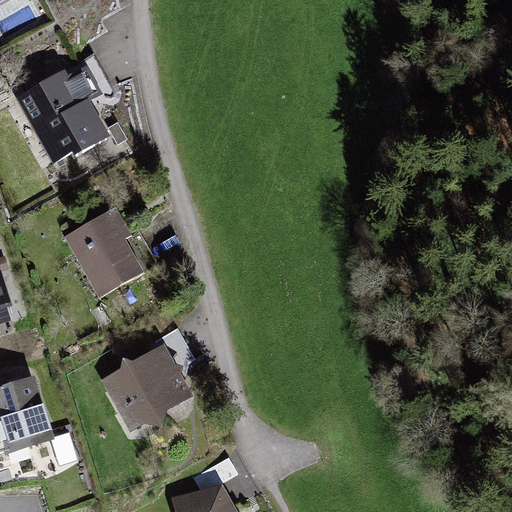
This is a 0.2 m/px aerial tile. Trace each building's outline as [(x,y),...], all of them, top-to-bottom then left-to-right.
[(62,74),(19,98),(56,163),(74,153),(76,157),(107,140),(82,95),(95,88),(84,69),(65,80),(62,74)] [(126,140),(117,124),(109,129),(118,145),(126,140)] [(110,212),(75,232),(86,252),(76,258),(100,299),(144,274),(125,240),(132,237),(125,224),(118,228),(110,212)] [(161,351),(108,381),(124,409),(128,407),(132,408),(136,406),(140,407),(142,406),(149,417),(162,421),(167,409),(187,397),(176,378),(178,370),(171,368),(161,351)] [(0,429),(7,452),(50,439),(32,381),(6,390),(5,386),(0,388),(0,429)] [(231,511),(220,491),(178,502),(179,511),(231,511)]
